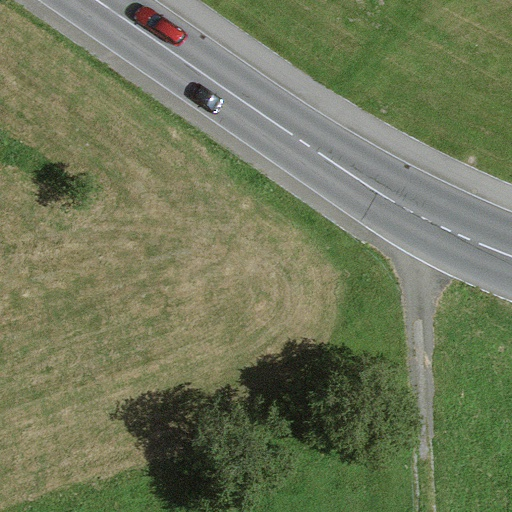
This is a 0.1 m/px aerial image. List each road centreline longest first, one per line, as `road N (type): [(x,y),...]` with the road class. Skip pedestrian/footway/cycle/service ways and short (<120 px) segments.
road 1 (secondary): [(95,0),(381,195),(511,256)]
road 2 (track): [(438,226),(417,272),(430,511)]
